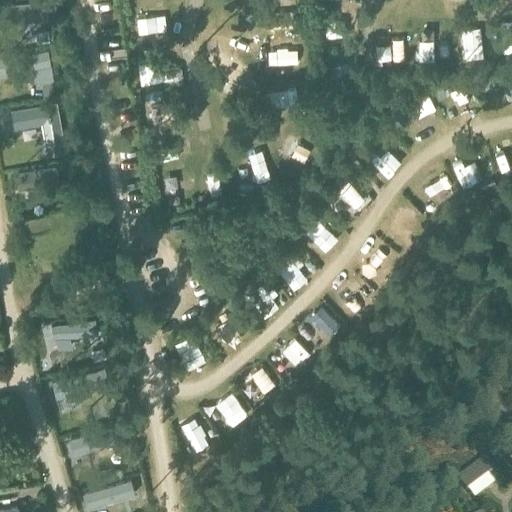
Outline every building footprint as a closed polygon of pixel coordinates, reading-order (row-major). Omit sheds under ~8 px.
[(44,1),(0,4),(0,21),(45,18),(44,1)] [(303,16),(276,17),(276,32),(303,31),(303,16)] [(331,44),(349,45),(350,22),(331,22),(331,44)] [(294,66),(295,44),(275,43),(275,65),(294,66)] [(47,51),(0,59),(0,71),(0,74),(50,66),(47,51)] [(490,99),(508,95),(505,80),(486,85),(490,99)] [(276,89),(275,109),(293,110),(294,91),(276,89)] [(56,103),(10,111),(13,129),(41,124),(45,144),(62,141),(56,103)] [(409,143),(423,134),(411,114),(396,123),(409,143)] [(23,133),(8,138),(12,150),(27,145),(23,133)] [(293,144),(284,147),(289,166),(298,164),(293,144)] [(376,161),(367,170),(385,188),(394,179),(376,161)] [(56,166),(16,173),(19,190),(59,183),(56,166)] [(254,172),(242,175),(247,196),(259,193),(254,172)] [(170,208),(170,180),(159,179),(158,207),(170,208)] [(347,180),(337,187),(355,210),(365,202),(347,180)] [(302,244),(312,253),(328,233),(317,225),(302,244)] [(368,302),(359,288),(345,298),(354,311),(368,302)] [(95,320),(52,329),(55,344),(98,335),(95,320)] [(232,323),(221,329),(232,349),(243,342),(232,323)] [(103,366),(50,381),(55,398),(108,384),(103,366)] [(120,424),(69,439),(73,456),(124,441),(120,424)] [(511,440),(500,448),(508,461),(510,461),(511,459),(511,440)] [(484,458),(456,479),(466,492),(467,491),(487,476),(494,471),(484,458)] [(77,484),(94,478),(87,460),(71,466),(77,484)] [(130,479),(82,493),(87,508),(134,494),(130,479)]
